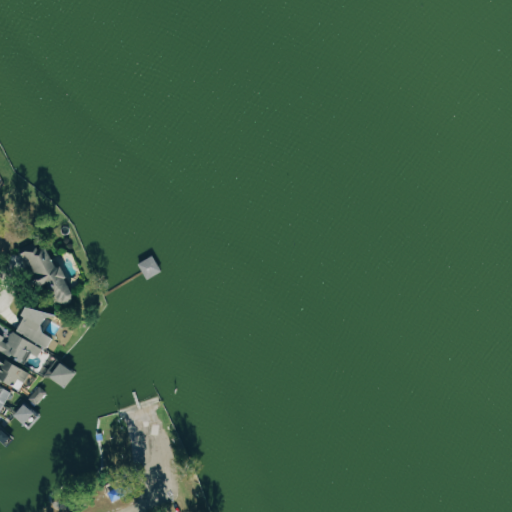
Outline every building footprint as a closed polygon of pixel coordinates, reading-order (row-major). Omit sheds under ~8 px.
[(59,307),(79,298),(53,243),(26,255),(41,289),(49,285),(59,307)] [(21,331),(53,350),(59,339),(48,332),(54,322),(58,324),(61,319),(37,305),(21,331)] [(29,350),(40,356),(44,347),(13,331),(10,337),(0,332),(0,347),(24,360),(29,350)] [(17,386),(27,363),(0,351),(0,379),(0,380),(1,378),(17,386)] [(78,374),(65,363),(55,375),(69,386),(78,374)] [(0,406),(7,409),(14,389),(0,383),(0,406)] [(29,425),(38,413),(27,404),(18,416),(29,425)]
